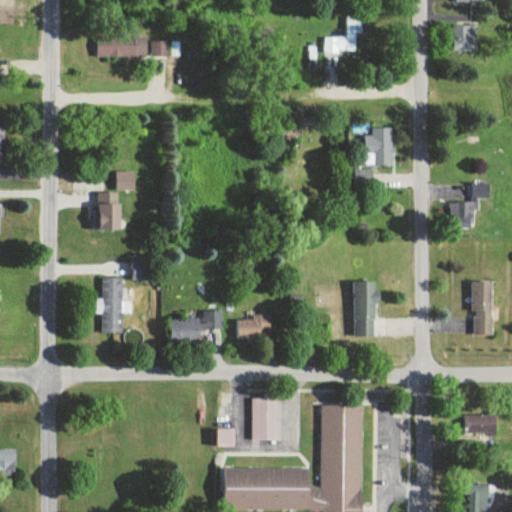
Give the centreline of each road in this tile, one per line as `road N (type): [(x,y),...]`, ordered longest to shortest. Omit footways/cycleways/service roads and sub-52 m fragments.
road 1 (residential): [(511,375),(0,379)]
road 2 (residential): [(47,511),(49,0)]
road 3 (residential): [(419,511),(418,0)]
road 4 (residential): [(46,95),(511,92)]
